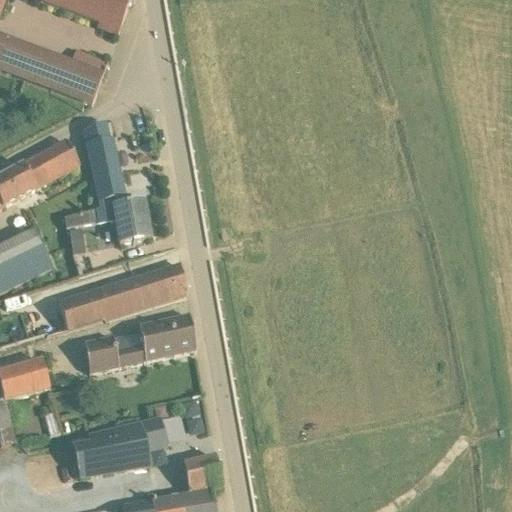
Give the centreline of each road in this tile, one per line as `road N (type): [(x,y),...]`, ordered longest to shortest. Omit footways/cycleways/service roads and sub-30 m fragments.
road 1 (residential): [(237,511),(160,77)]
road 2 (residential): [(0,175),(101,121),(160,77)]
